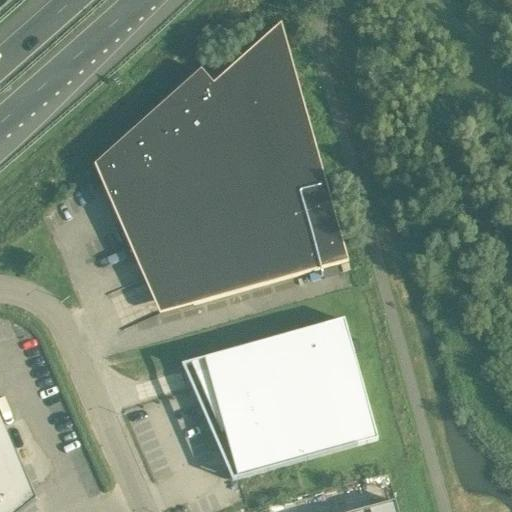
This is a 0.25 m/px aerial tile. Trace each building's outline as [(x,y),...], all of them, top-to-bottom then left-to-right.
[(144,280),(175,266),(193,306),(348,263),(281,26),(105,183),(102,185),(112,207),(134,258),(144,280)] [(340,266),(342,273),(350,271),(348,264),(340,266)] [(221,435),(225,434),(237,480),(231,481),(231,483),(378,442),(344,322),(204,361),(181,367),(182,369),(191,366),(221,435)] [(4,429),(0,432),(0,472),(17,460),(4,429)] [(17,460),(0,472),(0,511),(20,511),(35,501),(21,467),(20,468),(17,460)] [(397,511),(395,503),(362,511),(397,511)]
